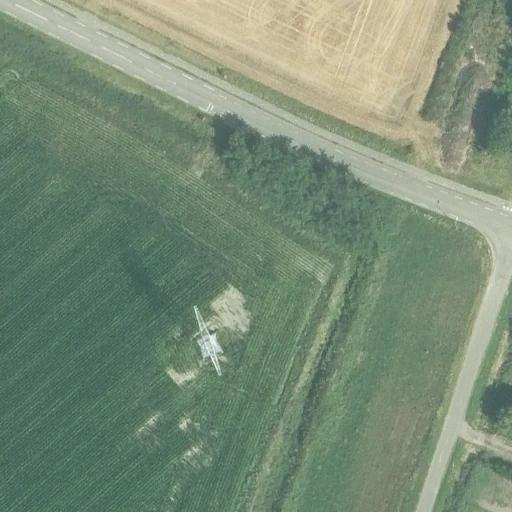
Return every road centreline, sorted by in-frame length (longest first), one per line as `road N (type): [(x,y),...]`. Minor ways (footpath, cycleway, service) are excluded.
road 1 (secondary): [(511,227),(354,169),(7,0)]
road 2 (unclassified): [(415,511),(511,244)]
